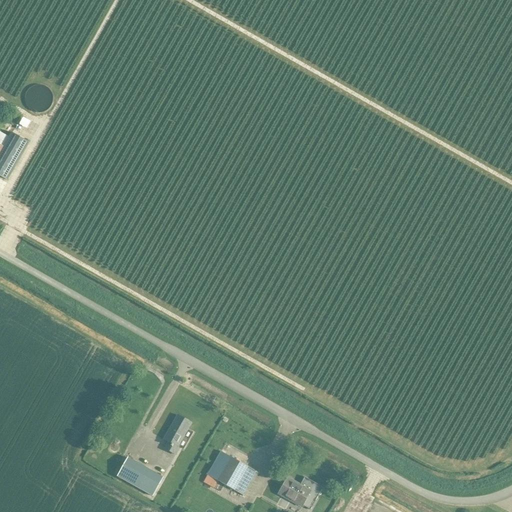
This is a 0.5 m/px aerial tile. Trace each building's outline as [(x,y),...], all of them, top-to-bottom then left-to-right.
[(3,147),(0,151),(0,176),(7,180),(29,142),(11,132),(8,137),(3,147)] [(177,446),(191,422),(177,415),(163,439),(168,442),(164,448),(175,455),(179,448),(177,446)] [(258,473),(247,467),(220,451),(203,482),(213,488),(217,481),(234,490),(244,496),(258,473)] [(152,496),(162,477),(127,458),(117,476),(152,496)] [(300,485),(287,478),(278,494),(301,507),(302,505),(310,510),(322,487),(304,477),(300,485)]
